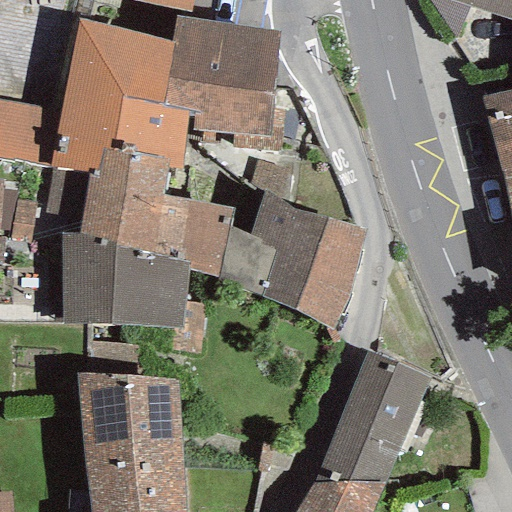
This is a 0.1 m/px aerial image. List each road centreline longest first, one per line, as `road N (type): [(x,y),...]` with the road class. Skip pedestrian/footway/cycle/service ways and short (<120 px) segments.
road 1 (residential): [(294,0),(297,42),(366,219),(377,278),(356,359),(279,511)]
road 2 (tertiary): [(511,406),(429,211),(371,0)]
